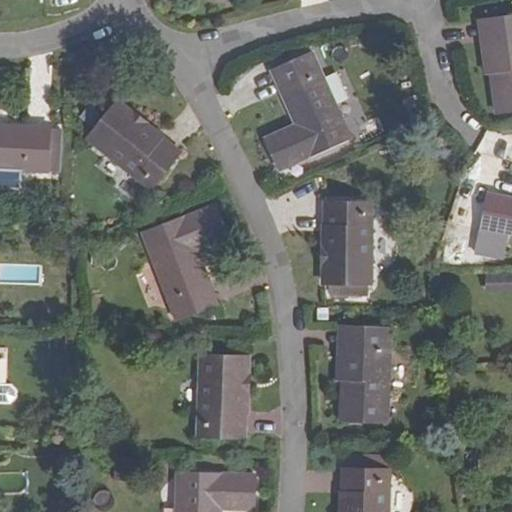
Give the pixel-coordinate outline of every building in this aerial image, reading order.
[(500,80),(491,81),(496,113),(511,110),(511,18),(491,22),(500,80)] [(500,80),(491,22),(483,22),(491,81),(500,80)] [(288,139),(283,130),(265,138),(279,170),(349,138),(312,55),(271,73),(295,124),(299,134),(288,139)] [(87,140),(150,190),(179,151),(117,102),(87,140)] [(299,134),(295,124),(283,130),(288,139),(299,134)] [(46,142),(47,129),(0,125),(0,169),(44,172),(45,171),(57,171),(58,142),(46,142)] [(46,142),(58,142),(58,130),(47,129),(46,142)] [(480,227),(487,194),(463,189),(456,222),(480,227)] [(511,210),(506,209),(508,198),(487,194),(480,227),(511,233),(511,210)] [(355,285),(363,285),(370,284),(371,205),(323,204),(321,283),(327,283),(327,294),(355,295),(355,285)] [(201,235),(205,246),(226,239),(213,208),(143,235),(176,320),(216,305),(195,250),(190,239),(201,235)] [(195,250),(205,246),(201,235),(190,239),(195,250)] [(363,295),(363,285),(355,285),(355,295),(363,295)] [(349,386),(341,386),(340,420),(386,422),(388,330),(352,329),(349,386)] [(349,386),(352,329),(343,329),(341,386),(349,386)] [(64,334),(51,334),(51,349),(63,349),(64,334)] [(248,359),(200,357),(197,438),(245,439),(248,359)] [(254,432),(279,434),(280,417),(256,415),(254,432)] [(387,511),(388,472),(341,471),(339,511),(387,511)] [(252,510),(253,476),(177,475),(175,511),(219,511),(219,509),(252,510)]
